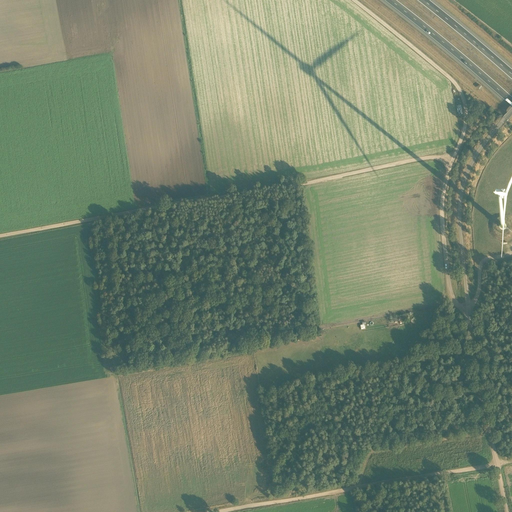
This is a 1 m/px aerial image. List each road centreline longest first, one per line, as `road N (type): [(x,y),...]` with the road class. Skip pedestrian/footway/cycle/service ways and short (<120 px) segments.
road 1 (track): [(0,234),(442,156),(451,161),(440,204),(448,295),(468,310)]
road 2 (track): [(497,465),(223,511)]
road 3 (track): [(351,0),(463,95),(451,161)]
road 4 (unclassified): [(505,119),(482,144),(461,191),(468,310)]
road 5 (motorway): [(389,0),(511,102)]
road 6 (track): [(468,310),(497,465)]
